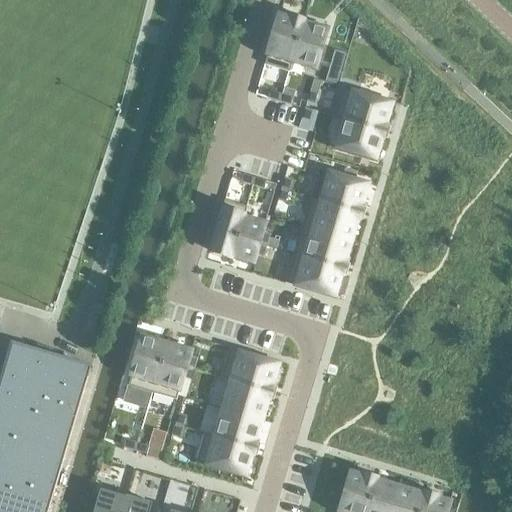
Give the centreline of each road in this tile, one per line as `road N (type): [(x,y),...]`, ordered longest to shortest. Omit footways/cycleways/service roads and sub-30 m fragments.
road 1 (residential): [(264,0),(180,295),(313,335),(264,511)]
road 2 (residential): [(511,128),(374,0)]
